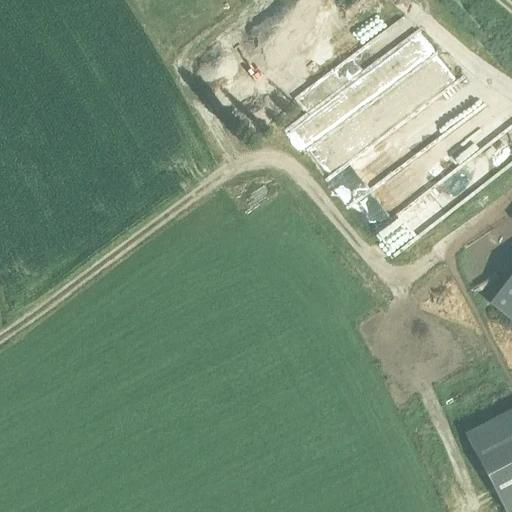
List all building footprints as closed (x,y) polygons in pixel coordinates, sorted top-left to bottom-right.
[(409,34),(330,89),(351,118),(429,63),(409,34)] [(437,69),(365,130),(383,152),(410,129),(406,125),(452,86),(437,69)] [(381,158),(390,170),(397,164),(404,173),(495,109),(481,89),(381,158)] [(503,123),(487,129),(490,138),(506,132),(503,123)] [(430,188),(412,204),(419,212),(437,196),(430,188)]
